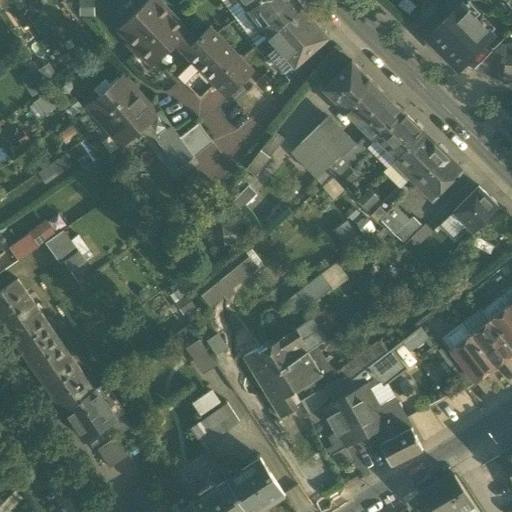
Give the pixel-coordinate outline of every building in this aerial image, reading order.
[(93,0),(79,0),(80,18),(94,17),(93,0)] [(149,0),(119,30),(153,66),(176,44),(187,32),(156,0),(149,0)] [(243,0),(221,0),(237,19),(249,10),(251,9),(243,0)] [(243,0),(251,9),(263,0),(243,0)] [(295,0),(294,1),(293,0),(263,0),(251,9),(249,10),(269,36),(302,8),(295,0)] [(432,0),(431,2),(439,9),(446,0),(432,0)] [(428,38),(459,70),(493,36),(462,4),(428,38)] [(269,37),(277,46),(294,65),(295,66),(327,37),(302,8),(269,37)] [(249,10),(237,19),(234,21),(254,49),(269,36),(249,10)] [(201,69),(213,81),(236,58),(208,29),(196,41),(184,52),(193,61),(201,69)] [(176,44),(184,52),(196,41),(187,32),(176,44)] [(499,64),(504,65),(507,44),(502,44),(492,52),(502,57),(499,64)] [(502,82),(511,83),(511,44),(507,44),(504,65),(502,82)] [(285,72),(294,65),(277,46),(269,54),(285,72)] [(502,57),(492,52),(474,70),(474,72),(502,82),(504,65),(499,64),(502,57)] [(213,81),(228,96),(252,74),(236,58),(213,81)] [(185,85),(201,69),(193,61),(179,75),(177,77),(179,79),(179,78),(185,85)] [(375,141),(377,138),(404,112),(352,61),(323,89),(368,134),(375,141)] [(46,87),(33,68),(19,77),(33,96),(46,87)] [(102,101),(115,89),(105,79),(93,90),(100,98),(102,101)] [(89,108),(122,145),(144,126),(156,115),(139,95),(138,96),(125,81),(115,89),(102,101),(100,98),(89,108)] [(56,107),(47,94),(33,104),(42,117),(56,107)] [(82,107),(74,97),(62,105),(70,116),(82,107)] [(161,111),(156,115),(144,126),(153,138),(154,138),(154,137),(169,126),(170,124),(161,111)] [(377,138),(397,158),(423,132),(404,112),(377,138)] [(367,148),(375,141),(368,134),(364,137),(355,128),(348,136),(327,117),(301,143),(292,152),(318,176),(328,167),(338,177),(339,177),(348,167),(367,148)] [(198,124),(189,131),(204,150),(213,143),(198,124)] [(178,170),(194,157),(180,138),(175,132),(169,126),(154,137),(154,138),(178,170)] [(194,157),(204,150),(189,131),(180,138),(194,157)] [(246,169),(256,177),(285,139),(275,132),(246,169)] [(461,169),(423,132),(397,158),(395,160),(412,177),(433,198),(461,169)] [(387,168),(395,160),(397,158),(377,138),(375,141),(367,148),(387,168)] [(65,154),(51,164),(59,175),(74,165),(65,154)] [(395,160),(387,168),(383,172),(400,189),(412,177),(395,160)] [(59,175),(51,164),(38,173),(46,184),(59,175)] [(339,177),(338,177),(336,179),(346,189),(358,177),(348,167),(339,177)] [(330,180),(322,187),(334,200),(346,189),(336,179),(335,179),(330,180)] [(233,202),(241,210),(257,194),(249,185),(233,202)] [(462,228),(469,235),(498,206),(478,186),(453,212),(466,225),(462,228)] [(379,200),(368,189),(357,201),(367,211),(379,200)] [(380,220),(395,235),(409,220),(395,205),(380,220)] [(466,225),(453,212),(440,225),(453,238),(462,228),(466,225)] [(395,235),(403,243),(420,226),(412,218),(395,235)] [(29,235),(38,248),(56,235),(45,221),(28,233),(29,235)] [(358,235),(347,221),(333,231),(344,245),(358,235)] [(242,224),(223,226),(225,247),(244,245),(242,224)] [(411,239),(418,246),(432,231),(425,224),(411,239)] [(45,243),(60,264),(63,262),(77,252),(70,241),(63,231),(45,243)] [(9,248),(18,261),(38,248),(29,235),(9,248)] [(78,235),(70,241),(77,252),(85,263),(94,257),(78,235)] [(71,273),(85,263),(77,252),(63,262),(71,273)] [(244,252),(233,261),(246,275),(257,266),(244,252)] [(197,291),(209,306),(224,294),(228,291),(239,282),(246,275),(233,261),(197,291)] [(337,262),(321,274),(332,287),(334,289),(349,278),(337,262)] [(321,274),(320,273),(297,292),(307,304),(309,307),(332,287),(321,274)] [(0,291),(0,319),(10,334),(41,313),(18,279),(0,291)] [(511,304),(511,287),(501,296),(509,306),(511,304)] [(298,312),(307,304),(297,292),(288,300),(298,312)] [(195,308),(187,296),(176,304),(184,316),(195,308)] [(509,306),(501,296),(482,310),(490,321),(509,306)] [(511,309),(509,306),(490,321),(511,349),(511,309)] [(490,321),(482,310),(480,308),(461,323),(471,336),(490,321)] [(10,334),(40,378),(71,356),(41,313),(10,334)] [(296,330),(267,348),(280,369),(307,352),(316,346),(327,339),(313,319),(297,330),(296,330)] [(511,349),(490,321),(471,336),(496,367),(511,354),(511,349)] [(471,336),(461,323),(442,338),(452,350),(471,336)] [(404,339),(412,349),(428,336),(420,327),(404,339)] [(218,333),(203,344),(213,358),(228,348),(218,333)] [(477,382),(496,367),(471,336),(452,350),(461,362),(477,382)] [(203,344),(200,339),(187,348),(204,374),(217,365),(213,358),(203,344)] [(412,349),(404,339),(388,352),(368,368),(363,371),(350,381),(357,389),(367,383),(368,384),(369,384),(372,381),(375,386),(380,382),(384,387),(386,385),(407,369),(399,358),(412,349)] [(345,375),(350,381),(363,371),(368,368),(388,352),(379,341),(342,369),(345,375)] [(316,346),(307,352),(322,376),(331,369),(316,346)] [(259,382),(280,369),(267,348),(259,353),(257,349),(244,357),(259,382)] [(322,376),(307,352),(280,369),(294,392),(322,376)] [(63,411),(64,411),(94,390),(71,356),(40,378),(63,411)] [(452,369),(468,389),(477,382),(461,362),(452,369)] [(297,408),(293,402),(289,395),(294,392),(280,369),(259,382),(281,417),(281,418),(297,408)] [(345,375),(331,384),(321,391),(327,399),(332,395),(337,392),(350,381),(345,375)] [(357,389),(350,381),(337,392),(332,395),(336,401),(357,389)] [(380,404),(393,397),(386,385),(384,387),(380,382),(375,386),(372,381),(369,384),(380,404)] [(374,432),(389,424),(379,405),(380,404),(369,384),(368,384),(367,383),(357,389),(336,401),(324,408),(338,433),(330,437),(335,446),(329,449),(333,455),(374,432)] [(96,389),(94,390),(64,411),(83,439),(84,440),(104,426),(120,415),(108,399),(105,401),(96,389)] [(221,403),(212,390),(192,404),(201,416),(221,403)] [(300,403),(308,414),(327,399),(321,391),(320,390),(300,403)] [(298,399),(294,392),(289,395),(293,402),(298,399)] [(396,436),(410,429),(405,419),(393,397),(380,404),(379,405),(389,424),(396,436)] [(192,428),(204,446),(239,421),(228,404),(192,428)] [(104,426),(106,429),(124,417),(122,414),(120,415),(104,426)] [(106,429),(113,439),(131,427),(124,417),(106,429)] [(410,429),(396,436),(389,424),(374,432),(381,444),(390,463),(392,465),(423,450),(421,446),(411,428),(410,429)] [(153,442),(146,432),(135,440),(142,450),(153,442)] [(97,450),(110,469),(128,456),(116,438),(97,450)] [(511,448),(500,454),(511,477),(511,448)] [(260,459),(226,481),(247,511),(258,511),(284,495),(260,459)] [(428,511),(458,511),(473,503),(454,475),(419,496),(428,511)] [(194,503),(200,511),(199,511),(247,511),(226,481),(194,502),(194,503)] [(138,511),(143,511),(158,502),(146,483),(128,496),(138,511)] [(478,511),(473,503),(458,511),(478,511)]
